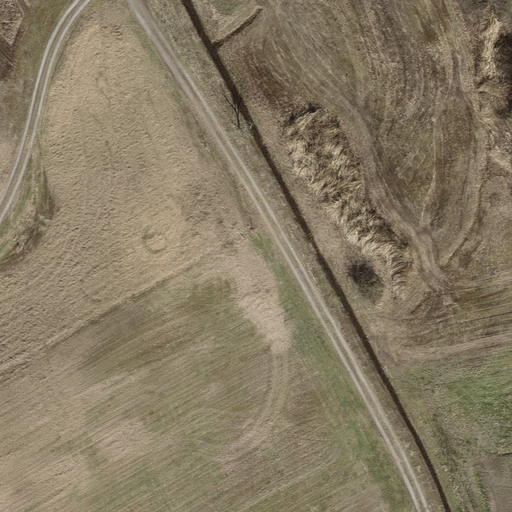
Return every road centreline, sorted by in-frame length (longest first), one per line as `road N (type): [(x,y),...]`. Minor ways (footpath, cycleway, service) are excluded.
road 1 (track): [(138,0),(392,439),(425,511)]
road 2 (track): [(0,214),(63,22),(87,0)]
